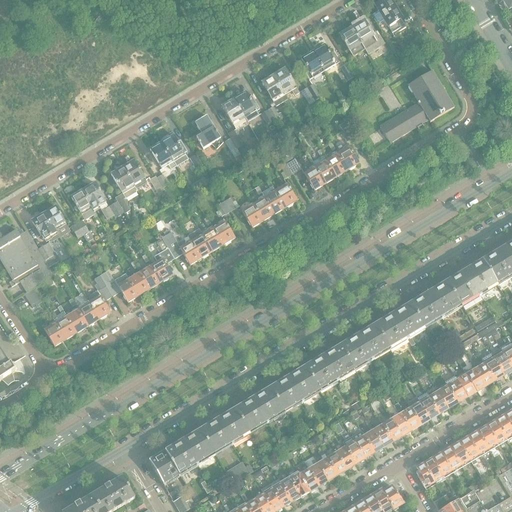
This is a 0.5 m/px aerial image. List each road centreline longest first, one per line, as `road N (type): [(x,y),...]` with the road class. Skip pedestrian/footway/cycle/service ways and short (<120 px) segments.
road 1 (residential): [(50,374),(459,128),(470,103),(406,0)]
road 2 (tertiary): [(511,172),(0,477)]
road 3 (tertiary): [(126,447),(511,215)]
road 4 (residential): [(0,207),(346,0)]
road 5 (residential): [(394,466),(511,395)]
road 6 (tertiary): [(17,511),(126,447)]
